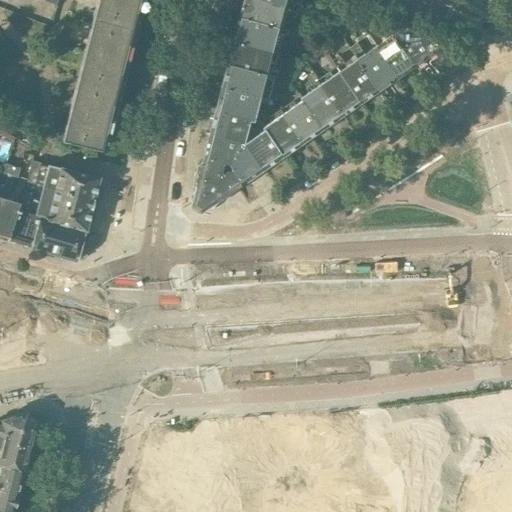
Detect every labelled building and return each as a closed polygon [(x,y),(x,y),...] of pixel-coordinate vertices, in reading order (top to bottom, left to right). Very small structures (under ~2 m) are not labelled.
[(102,0),(90,49),(66,142),(99,150),(137,0),(102,0)] [(278,0),(246,0),(243,15),(282,26),(286,8),(294,10),(295,4),(278,0)] [(330,0),(328,3),(341,9),(348,0),(330,0)] [(237,38),(276,49),(280,30),(289,33),(290,28),(282,26),(243,15),(237,38)] [(402,22),(393,29),(407,49),(418,64),(440,49),(445,45),(402,22)] [(371,33),(376,40),(381,49),(399,77),(418,64),(407,49),(393,29),(390,31),(392,35),(385,39),(378,28),(371,33)] [(276,49),(237,38),(230,62),(279,75),(280,69),(271,67),(275,49),(276,49)] [(354,49),(357,54),(381,89),(399,77),(381,49),(376,40),(373,42),(376,47),(373,49),(367,52),(365,49),(359,40),(352,45),(354,49)] [(326,50),(321,42),(314,53),(316,57),(326,50)] [(335,58),(342,69),(363,101),(381,89),(357,54),(354,56),(356,59),(349,64),(341,53),(335,58)] [(230,62),(224,86),(260,96),(265,76),(278,79),(279,75),(230,62)] [(344,114),(363,101),(342,69),(322,83),(344,114)] [(303,95),(305,98),(325,127),(344,114),(322,83),(303,95)] [(224,86),(218,109),(254,118),(260,96),(224,86)] [(305,141),(325,127),(305,98),(285,112),(305,141)] [(254,118),(218,109),(212,132),(248,140),(260,124),(263,120),(254,118)] [(305,141),(285,112),(266,125),(268,127),(285,154),(305,141)] [(266,168),(285,154),(268,127),(266,125),(263,120),(260,124),(248,140),(266,168)] [(208,148),(205,161),(223,165),(227,165),(230,171),(240,185),(266,168),(248,140),(212,132),(211,137),(206,140),(205,144),(208,148)] [(11,146),(13,137),(5,135),(2,143),(11,146)] [(84,229),(92,198),(53,188),(48,187),(54,164),(32,159),(26,178),(19,202),(16,211),(84,229)] [(196,189),(193,192),(191,198),(193,202),(193,203),(193,205),(202,211),(203,210),(210,210),(216,206),(218,201),(218,200),(240,185),(230,171),(222,177),(220,174),(223,165),(204,161),(200,164),(199,168),(200,172),(201,173),(197,189),(196,189)] [(3,173),(0,181),(0,240),(2,241),(5,239),(7,239),(16,211),(19,202),(26,178),(18,176),(20,167),(6,163),(3,173)] [(54,164),(48,187),(53,188),(92,198),(98,177),(60,166),(59,166),(54,164)] [(84,229),(16,211),(7,239),(77,259),(84,229)] [(0,464),(22,470),(35,420),(23,411),(10,416),(0,418),(0,464)] [(139,417),(111,511),(511,511),(511,445),(325,431),(285,428),(200,422),(182,421),(174,420),(172,420),(164,419),(146,418),(139,417)] [(0,511),(11,511),(22,470),(0,464),(0,511)]
